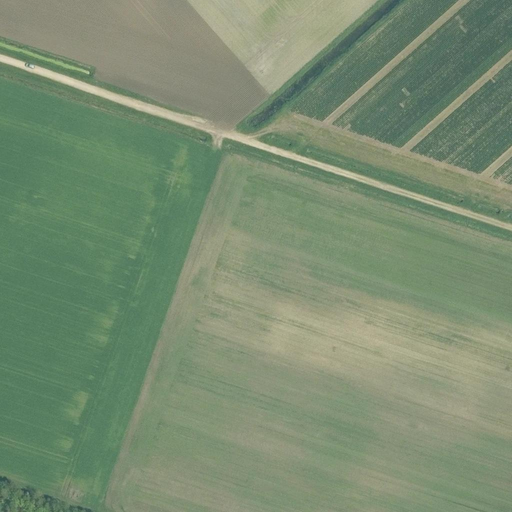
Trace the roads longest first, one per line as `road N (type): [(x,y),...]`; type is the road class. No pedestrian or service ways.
road 1 (track): [(511,228),(250,144)]
road 2 (track): [(250,144),(0,62)]
